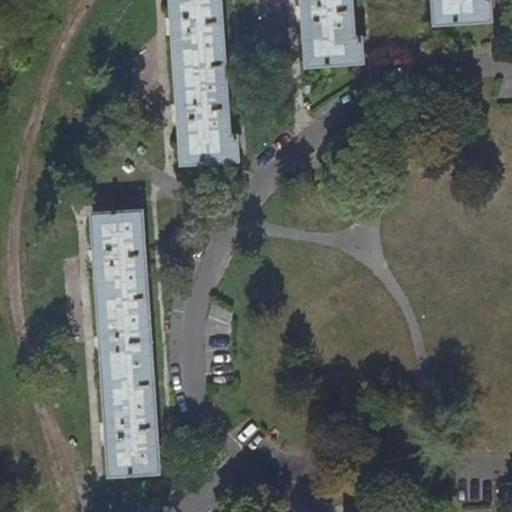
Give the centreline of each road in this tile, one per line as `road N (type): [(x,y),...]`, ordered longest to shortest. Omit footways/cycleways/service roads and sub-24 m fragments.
road 1 (residential): [(236,482),(198,388),(191,320),(212,263),(239,222),(320,130),(350,112),(433,74),(511,64)]
road 2 (track): [(62,511),(17,309),(15,244),(43,109),(92,0)]
road 3 (unknown): [(117,511),(73,207),(109,190),(154,191),(212,263)]
road 4 (residential): [(412,470),(296,500),(236,482)]
